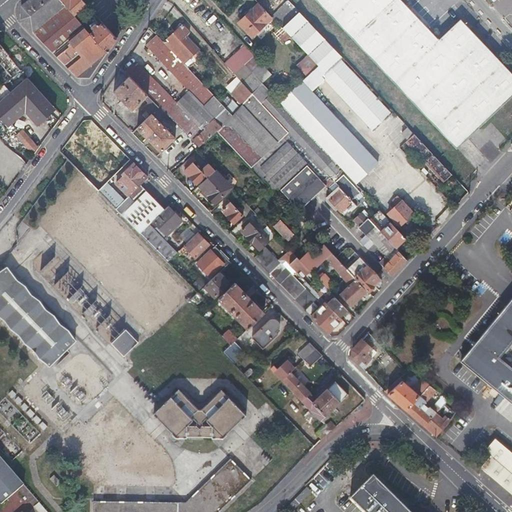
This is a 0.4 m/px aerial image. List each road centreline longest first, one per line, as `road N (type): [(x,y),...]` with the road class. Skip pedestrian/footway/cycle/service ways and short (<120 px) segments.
road 1 (residential): [(85,98),(332,353)]
road 2 (unclassified): [(332,353),(511,162)]
road 3 (unclassified): [(259,511),(344,435),(385,410)]
road 4 (unclassified): [(385,410),(498,511)]
road 5 (residential): [(0,216),(85,98)]
road 6 (residential): [(0,10),(85,98)]
road 7 (residential): [(85,98),(155,0)]
